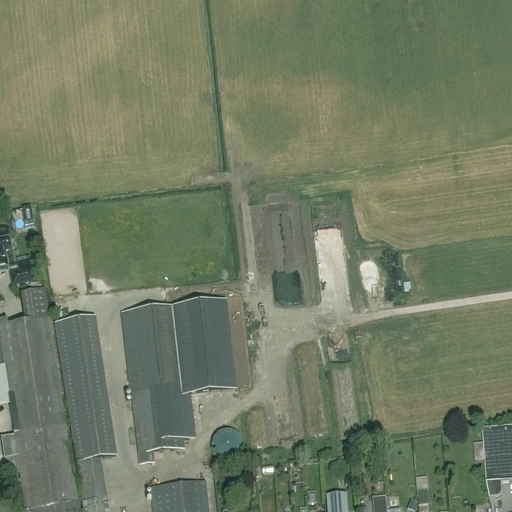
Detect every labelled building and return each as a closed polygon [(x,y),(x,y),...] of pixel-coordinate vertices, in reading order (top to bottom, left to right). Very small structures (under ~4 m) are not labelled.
[(2,242),(0,242),(0,274),(4,273),(3,271),(8,270),(7,267),(8,267),(4,251),(9,250),(10,249),(8,240),(7,238),(3,239),(2,241),(2,242)] [(29,258),(17,261),(23,283),(33,281),(29,258)] [(224,303),(179,308),(122,314),(131,394),(132,394),(140,466),(154,465),(152,454),(183,450),(182,441),(194,440),(189,396),(234,391),(224,303)] [(108,511),(100,460),(116,458),(94,319),(55,325),(83,511),(108,511)] [(25,511),(29,511),(76,505),(49,321),(25,324),(8,327),(7,321),(0,321),(0,368),(4,368),(14,438),(1,440),(4,461),(8,476),(19,473),(25,511)] [(490,500),(496,500),(497,500),(498,500),(499,499),(500,499),(501,498),(502,497),(502,496),(502,495),(503,494),(503,493),(503,492),(502,484),(511,483),(511,428),(483,430),(487,484),(490,500)] [(262,469),(263,475),(274,474),(273,467),(262,469)] [(208,511),(205,483),(150,489),(153,511),(208,511)] [(326,511),(347,511),(346,495),(326,497),(326,511)] [(372,499),(373,511),(386,511),(385,498),(372,499)]
